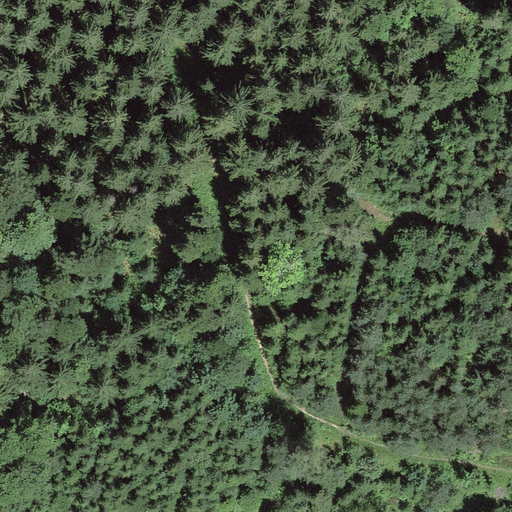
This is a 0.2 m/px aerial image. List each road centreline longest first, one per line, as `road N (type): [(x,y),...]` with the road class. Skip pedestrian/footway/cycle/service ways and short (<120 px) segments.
road 1 (track): [(146,0),(192,86),(231,274),(277,399),(319,430),(431,464),(511,476)]
road 2 (track): [(511,236),(344,204),(312,208),(252,245),(231,274)]
